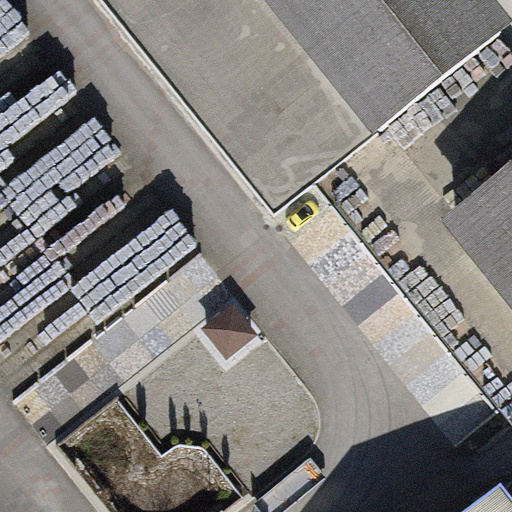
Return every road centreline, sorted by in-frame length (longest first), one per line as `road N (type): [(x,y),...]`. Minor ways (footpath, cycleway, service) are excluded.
road 1 (unknown): [(89,0),(427,461),(347,511)]
road 2 (unknown): [(511,46),(432,147),(453,209),(511,295)]
road 3 (unknown): [(0,399),(88,511)]
